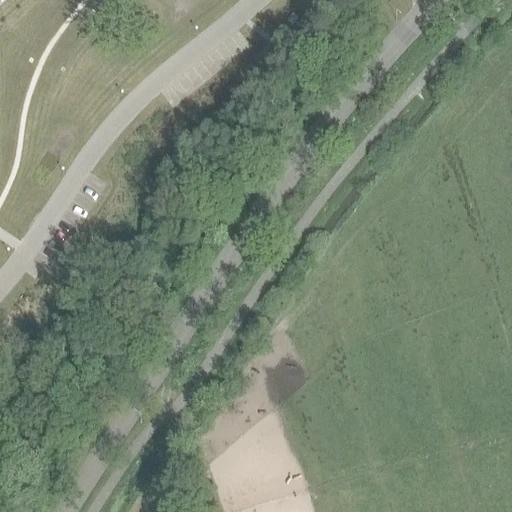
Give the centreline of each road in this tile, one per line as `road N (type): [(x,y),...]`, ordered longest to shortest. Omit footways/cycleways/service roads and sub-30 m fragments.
road 1 (tertiary): [(64,511),(263,205),(434,0)]
road 2 (residential): [(255,0),(115,123),(0,288)]
